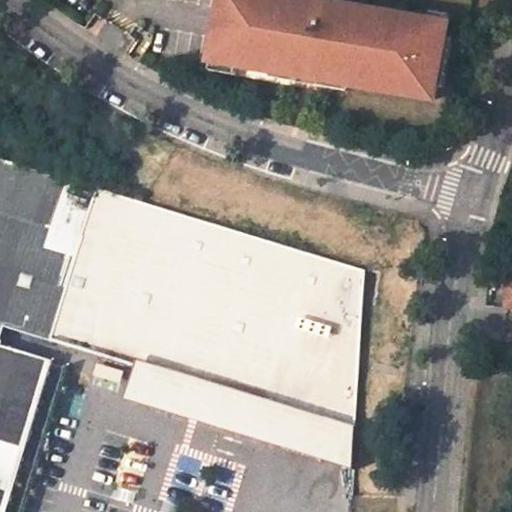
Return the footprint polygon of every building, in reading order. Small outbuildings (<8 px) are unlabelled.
[(225,0),(216,53),(242,57),(276,63),(295,66),(295,69),(334,75),(334,72),(350,75),(439,90),(442,76),(444,63),(436,62),(438,51),(440,40),(448,41),(450,27),(452,14),(433,11),(400,6),(400,10),(390,9),(390,4),(366,0),(364,0),(364,4),(352,2),(352,0),(225,0)] [(391,0),(390,4),(390,9),(400,10),(400,6),(401,1),(398,0),(391,0)] [(434,1),(433,11),(452,14),(454,4),(434,1)] [(448,77),(456,28),(450,27),(448,41),(440,40),(438,51),(436,62),(444,63),(442,76),(448,77)] [(216,53),(215,63),(240,66),(242,57),(216,53)] [(295,66),(276,63),(275,72),(348,85),(350,75),(334,72),(334,75),(295,69),(295,66)] [(0,324),(138,366),(163,373),(153,406),(233,429),(240,402),(354,435),(355,422),(363,271),(0,157),(0,324)] [(511,280),(504,280),(503,304),(511,305),(511,280)] [(0,511),(4,511),(52,362),(0,345),(0,511)] [(94,381),(121,382),(121,367),(94,366),(94,381)]
